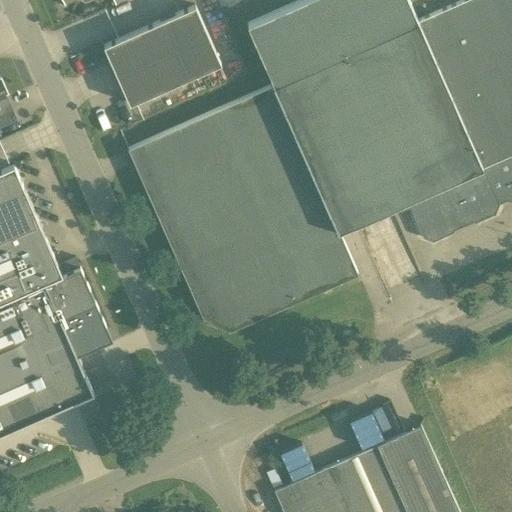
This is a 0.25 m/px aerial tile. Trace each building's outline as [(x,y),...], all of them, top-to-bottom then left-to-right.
[(494,214),(498,204),(506,200),(511,202),(511,0),(461,0),(417,20),(408,0),(297,0),(246,23),(273,83),(126,148),(203,322),(228,332),(358,274),(338,230),(397,204),(400,211),(409,208),(422,237),(432,241),(452,232),(456,222),(464,219),(474,223),(494,214)] [(194,4),(103,44),(129,103),(220,63),(194,4)] [(0,113),(10,109),(5,97),(0,85),(0,113)] [(0,431),(90,393),(74,355),(110,339),(79,266),(60,274),(13,165),(0,169),(0,431)] [(458,511),(419,424),(340,460),(274,489),(284,511),(458,511)] [(302,440),(281,450),(294,478),(315,468),(302,440)]
